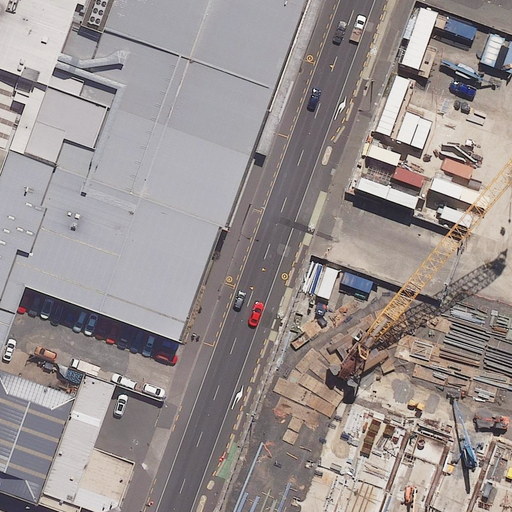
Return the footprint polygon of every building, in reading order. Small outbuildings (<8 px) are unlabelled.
[(75,0),(0,0),(0,74),(43,90),(75,0)] [(310,0),(75,0),(43,90),(20,154),(229,228),(310,0)] [(43,90),(0,74),(0,167),(7,149),(20,154),(43,90)] [(453,105),(448,118),(387,97),(354,189),(511,246),(511,141),(492,135),(497,121),(453,105)] [(186,346),(229,228),(20,154),(7,149),(0,167),(0,354),(24,289),(186,346)] [(511,246),(354,189),(314,301),(511,372),(511,246)] [(366,418),(511,470),(511,372),(314,301),(291,365),(374,395),(366,418)] [(331,511),(337,497),(366,418),(374,395),(291,365),(237,511),(331,511)] [(0,369),(0,494),(39,508),(78,396),(0,369)] [(78,396),(39,508),(52,511),(78,511),(80,508),(90,511),(110,511),(119,508),(133,466),(91,451),(114,386),(85,375),(78,396)] [(337,497),(380,511),(511,511),(511,470),(366,418),(337,497)] [(380,511),(337,497),(331,511),(380,511)]
